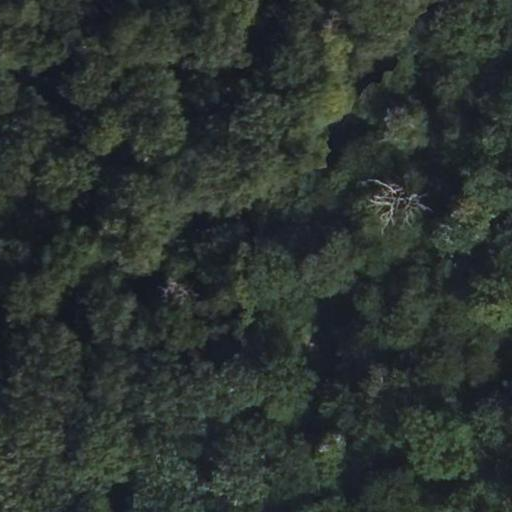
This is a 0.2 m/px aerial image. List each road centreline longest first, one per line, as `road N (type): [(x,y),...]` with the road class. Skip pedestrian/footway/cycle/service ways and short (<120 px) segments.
road 1 (track): [(119,0),(83,158),(0,231)]
road 2 (track): [(140,511),(0,352)]
